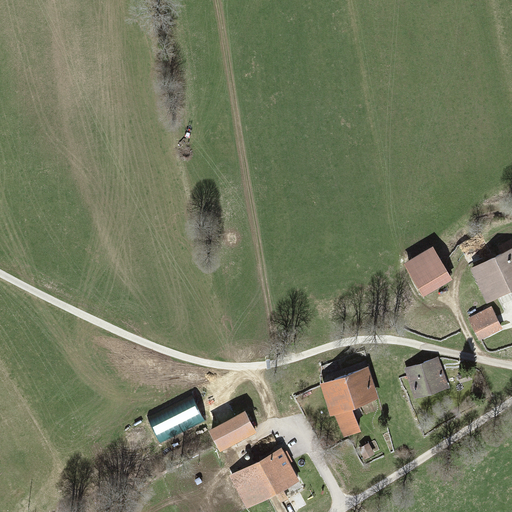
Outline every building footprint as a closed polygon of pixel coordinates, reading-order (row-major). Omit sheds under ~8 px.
[(449,279),(432,250),(407,265),(424,294),(449,279)] [(511,251),(474,269),(489,300),(511,288),(511,251)] [(490,308),(470,316),(478,337),(498,329),(490,308)] [(434,355),(404,367),(415,397),(445,386),(434,355)] [(363,364),(322,380),(342,432),(358,426),(348,402),(374,392),(363,364)] [(243,408),(209,424),(220,445),(253,429),(243,408)] [(280,448),(229,475),(244,503),(295,477),(280,448)]
